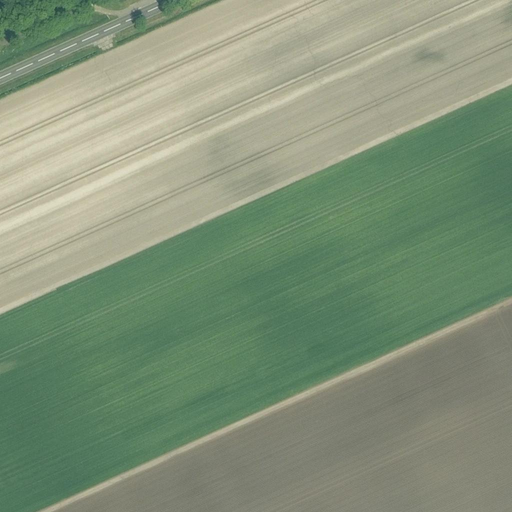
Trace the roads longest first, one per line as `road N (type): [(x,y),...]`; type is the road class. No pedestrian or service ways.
road 1 (track): [(511,302),(45,511)]
road 2 (tertiary): [(0,79),(176,0)]
